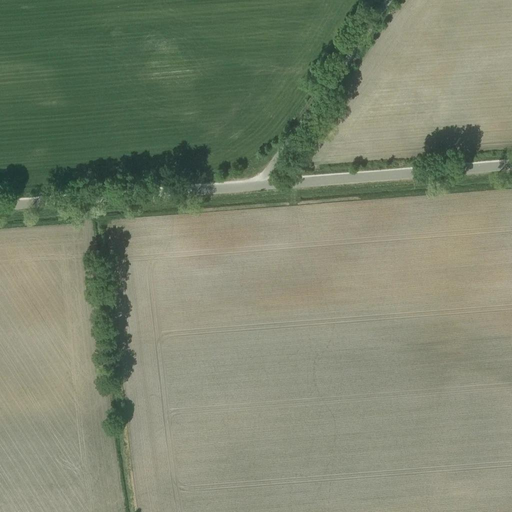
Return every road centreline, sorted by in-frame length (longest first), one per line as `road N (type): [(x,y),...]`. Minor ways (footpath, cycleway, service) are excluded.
road 1 (unclassified): [(253,187),(511,166)]
road 2 (unclassified): [(0,206),(253,187)]
road 3 (unclassified): [(253,187),(389,0)]
